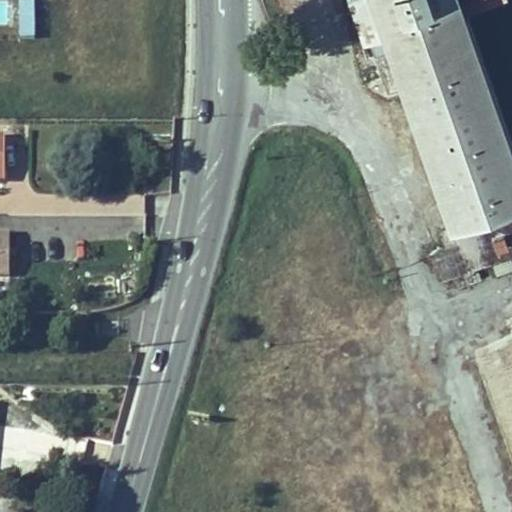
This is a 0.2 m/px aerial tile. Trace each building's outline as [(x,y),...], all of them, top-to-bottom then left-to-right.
[(350,0),(364,40),(387,31),(376,0),(350,0)] [(376,0),(387,31),(462,243),(436,252),(444,276),(455,273),(460,285),(480,277),(476,265),(511,252),(511,137),(466,6),(464,0),(376,0)] [(365,80),(377,77),(371,55),(358,59),(365,80)] [(0,275),(10,276),(10,235),(0,235),(0,275)] [(511,458),(511,348),(477,360),(511,458)] [(457,457),(466,490),(493,482),(483,450),(457,457)] [(449,492),(462,489),(456,467),(444,470),(449,492)]
